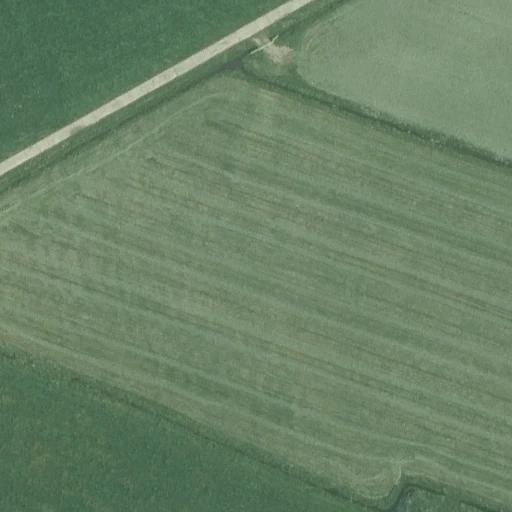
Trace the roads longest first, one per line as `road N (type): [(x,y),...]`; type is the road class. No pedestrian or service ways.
road 1 (track): [(303,0),(0,169)]
road 2 (track): [(0,392),(288,511)]
